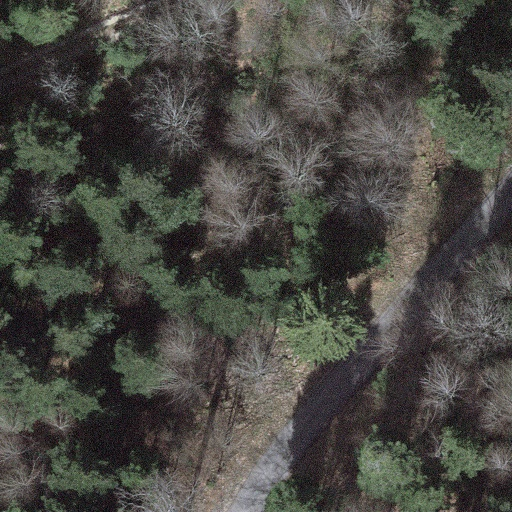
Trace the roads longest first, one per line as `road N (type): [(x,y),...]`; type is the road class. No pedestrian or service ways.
road 1 (unclassified): [(237,511),(300,411),(511,181)]
road 2 (track): [(0,82),(183,0)]
